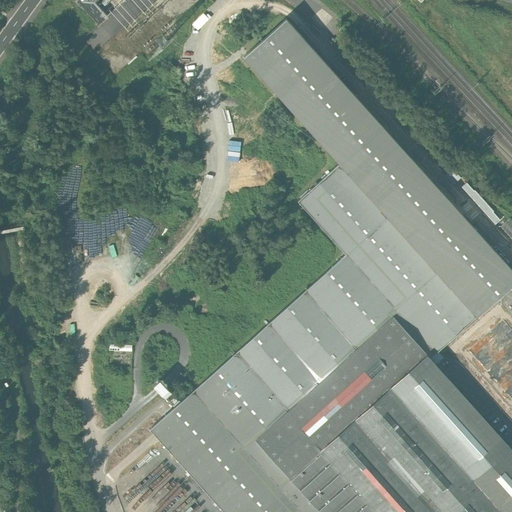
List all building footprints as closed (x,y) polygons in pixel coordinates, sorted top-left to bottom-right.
[(98,0),(79,0),(78,2),(100,26),(110,18),(96,2),(98,0)] [(511,284),(511,269),(286,18),(243,56),(341,165),(477,316),(511,284)] [(151,433),(222,511),(319,511),(290,479),(273,460),(268,465),(254,449),(259,445),(255,440),(393,317),(427,355),(435,364),(443,357),(438,351),(477,316),(341,165),(298,204),(347,258),(151,433)] [(511,221),(508,217),(500,225),(511,238),(511,221)] [(273,460),(290,479),(427,355),(393,317),(255,440),(259,445),(254,449),(268,465),(273,460)] [(511,511),(511,449),(435,364),(427,355),(290,479),(319,511),(511,511)] [(101,408),(102,417),(114,415),(113,406),(101,408)]
